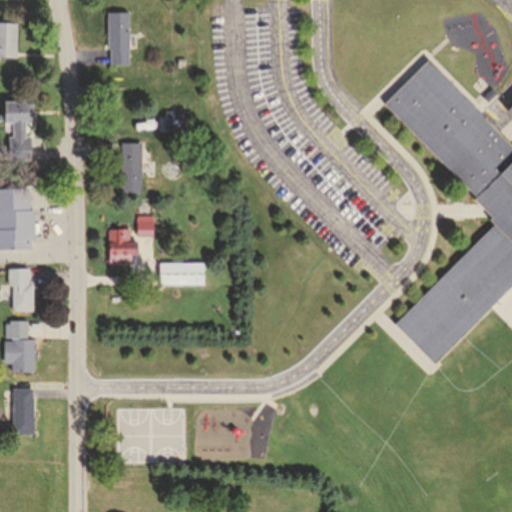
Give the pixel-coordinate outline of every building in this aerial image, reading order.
[(105,13),(105,48),(109,48),(110,65),(127,65),(126,13),(105,13)] [(0,24),(0,57),(14,58),(15,24),(0,24)] [(511,107),(505,114),(511,121),(511,145),(426,59),(381,104),(472,197),(468,200),(486,218),(483,221),(489,228),(387,327),(425,366),(511,281),(511,107)] [(7,158),(7,139),(12,139),(12,122),(3,122),(3,103),(33,104),(33,121),(26,121),(25,134),(33,134),(33,159),(7,158)] [(163,111),(163,132),(180,132),(180,111),(163,111)] [(121,143),(120,194),(139,195),(140,143),(121,143)] [(0,189),(27,189),(27,211),(31,211),(32,239),(28,239),(28,251),(0,251),(0,189)] [(136,217),(135,235),(153,235),(153,217),(136,217)] [(106,230),(106,264),(128,264),(128,255),(133,255),(133,243),(128,243),(128,230),(106,230)] [(159,263),(159,285),(202,286),(203,264),(159,263)] [(12,312),(12,288),(6,288),(6,270),(27,270),(27,285),(33,285),(33,312),(12,312)] [(26,322),(26,341),(35,341),(34,375),(10,374),(10,364),(2,364),(2,343),(4,343),(4,327),(9,327),(9,321),(26,322)] [(11,390),(11,436),(30,436),(30,390),(11,390)]
